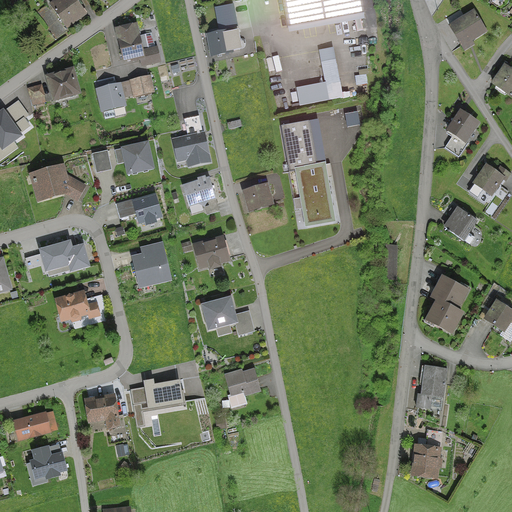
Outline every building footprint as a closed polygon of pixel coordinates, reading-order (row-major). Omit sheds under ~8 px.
[(83,15),(84,15),(73,0),(60,0),(50,7),(65,28),(83,15)] [(363,15),(360,0),(281,0),(287,29),(363,15)] [(485,32),(473,12),(449,27),(461,47),(485,32)] [(125,28),(126,32),(116,34),(118,41),(118,42),(122,61),(130,59),(131,62),(143,59),(145,66),(159,63),(156,49),(154,49),(151,34),(138,37),(135,26),(125,28)] [(230,52),(240,50),(237,32),(227,34),(227,33),(218,35),(217,32),(211,33),(211,36),(208,37),(211,57),(231,53),(230,52)] [(511,72),(505,67),(492,86),(511,99),(511,72)] [(77,94),(71,72),(47,79),(53,101),(77,94)] [(135,98),(152,94),(148,78),(117,85),(118,87),(97,92),(104,118),(106,119),(113,117),(115,118),(124,116),(125,114),(121,98),(134,95),(135,98)] [(40,87),(28,90),(31,100),(42,97),(40,87)] [(21,135),(3,110),(0,112),(0,143),(3,148),(21,135)] [(345,115),(347,127),(360,125),(358,113),(345,115)] [(464,142),(476,124),(460,113),(448,132),(464,142)] [(194,165),(208,162),(198,118),(183,121),(187,139),(173,142),(177,160),(192,157),(194,165)] [(240,127),(239,121),(227,124),(228,130),(240,127)] [(281,127),(297,230),(339,223),(329,162),(316,164),(309,122),(281,127)] [(449,157),(454,148),(444,144),(440,153),(449,157)] [(151,169),(146,145),(123,151),(128,174),(151,169)] [(482,190),(490,196),(502,179),(504,181),(509,174),(500,169),(496,175),(486,168),(468,193),(477,199),(482,190)] [(31,175),(39,201),(64,193),(62,187),(66,186),(67,191),(71,193),(69,196),(77,201),(84,188),(63,176),(61,169),(42,175),(41,172),(31,175)] [(207,201),(209,207),(216,205),(208,180),(182,188),(188,207),(207,201)] [(249,211),(271,205),(265,187),(244,193),(249,211)] [(160,217),(154,197),(132,203),(132,200),(115,205),(119,220),(136,215),(138,224),(145,222),(145,223),(154,221),(153,219),(160,217)] [(457,209),(452,206),(446,215),(454,220),(447,231),(469,245),(474,238),(467,234),(476,222),(457,209)] [(199,269),(228,261),(222,239),(193,247),(199,269)] [(70,241),(41,249),(46,270),(70,263),(72,270),(89,265),(83,244),(72,247),(70,241)] [(386,280),(394,280),(395,248),(386,248),(386,280)] [(166,279),(160,254),(135,260),(141,285),(166,279)] [(0,292),(9,290),(1,260),(0,260),(0,292)] [(459,298),(463,290),(442,278),(431,299),(440,304),(439,305),(436,304),(426,322),(450,334),(461,314),(453,309),(454,308),(457,309),(462,299),(459,298)] [(87,314),(88,318),(99,316),(96,305),(86,307),(82,294),(72,297),(68,296),(66,299),(56,302),(61,321),(69,319),(71,323),(80,320),(80,316),(87,314)] [(231,298),(201,306),(208,332),(215,330),(217,337),(231,334),(229,326),(234,325),(238,337),(254,332),(249,311),(235,315),(231,298)] [(502,332),(511,316),(511,312),(497,303),(485,321),(502,332)] [(420,396),(442,399),(446,370),(424,367),(420,396)] [(243,396),(260,391),(254,371),(238,375),(237,373),(224,377),(230,396),(227,397),(230,407),(233,408),(244,405),(245,402),(243,396)] [(153,379),(144,381),(149,408),(183,402),(179,380),(154,384),(153,379)] [(107,429),(118,427),(113,397),(85,402),(88,422),(106,419),(107,429)] [(429,410),(430,400),(417,398),(416,408),(429,410)] [(55,430),(51,414),(14,424),(15,427),(15,430),(16,434),(17,437),(18,437),(19,440),(55,430)] [(215,421),(216,430),(224,428),(222,420),(215,421)] [(67,470),(62,452),(51,455),(49,446),(33,450),(35,460),(31,461),(36,477),(46,475),(47,478),(60,475),(59,472),(67,470)] [(437,460),(438,450),(416,447),(415,457),(414,457),(413,466),(414,466),(413,476),(434,478),(436,468),(439,468),(440,460),(437,460)]
